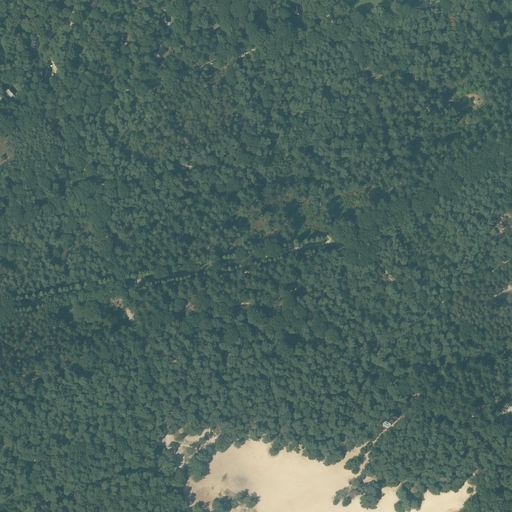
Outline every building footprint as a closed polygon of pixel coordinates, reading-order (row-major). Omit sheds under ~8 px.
[(99,3),(94,0),(92,0),(89,4),(94,8),(99,3)] [(302,13),(300,5),(293,7),(295,15),(302,13)] [(170,22),(168,13),(161,15),(162,23),(170,22)] [(28,21),(24,16),(19,20),(23,25),(28,21)] [(221,27),(215,22),(210,28),(215,33),(221,27)] [(39,43),(32,41),(30,47),(37,49),(39,43)] [(167,51),(162,46),(156,52),(161,57),(167,51)] [(44,70),(42,77),(49,78),(50,72),(44,70)] [(11,87),(6,92),(10,97),(16,92),(11,87)] [(479,409),(478,418),(486,419),(487,411),(479,409)]
